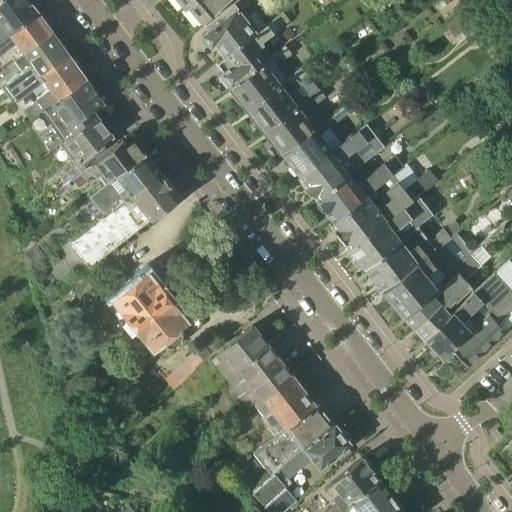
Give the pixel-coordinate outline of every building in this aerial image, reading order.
[(9,33),(38,11),(29,0),(0,0),(0,8),(4,14),(0,16),(0,40),(10,33),(9,33)] [(179,0),(185,7),(188,5),(202,23),(218,7),(226,0),(179,0)] [(224,56),(265,24),(255,11),(245,18),(238,10),(248,2),(246,0),(226,0),(218,7),(222,12),(206,24),(209,29),(202,35),(203,35),(202,36),(201,40),(206,46),(210,46),(210,45),(211,46),(215,44),(224,56)] [(471,0),(445,0),(456,13),(471,0)] [(467,10),(456,19),(464,30),(476,20),(467,10)] [(22,51),(52,30),(38,11),(9,33),(10,33),(0,40),(0,56),(17,43),(22,51)] [(272,55),(261,41),(289,20),(282,11),(265,25),(265,24),(224,56),(217,62),(223,70),(220,73),(222,75),(219,77),(226,86),(229,84),(231,87),(232,87),(272,55)] [(41,74),(69,53),(52,30),(22,51),(14,58),(23,69),(5,83),(17,99),(43,80),(44,78),(41,74)] [(288,79),(287,78),(278,65),(279,64),(275,60),(279,57),(280,59),(283,59),(291,53),(285,45),(272,55),(232,87),(240,97),(238,102),(242,107),(247,107),(249,109),(288,79)] [(41,112),(86,78),(81,71),(69,53),(41,74),(44,78),(43,80),(50,88),(36,98),(38,100),(29,107),(36,116),(41,112)] [(305,100),(304,100),(294,87),(296,86),(292,81),(296,79),(297,81),(300,81),(308,75),(302,67),(287,78),(288,79),(249,109),(257,119),(255,124),(259,129),(264,128),(266,131),(305,100)] [(63,141),(64,139),(96,115),(92,110),(103,102),(87,80),(87,79),(86,78),(41,112),(59,136),(63,141)] [(322,122),(321,122),(311,109),(312,108),(309,103),(313,100),(314,102),(317,103),(325,96),(319,88),(304,100),(305,100),(266,131),(273,140),(272,145),(276,150),(281,150),(282,152),(282,153),(322,122)] [(338,145),(338,144),(330,134),(322,140),(318,135),(354,107),(349,100),(321,122),(322,122),(282,153),(289,162),(287,167),(293,174),(299,174),(299,175),(338,145)] [(67,183),(73,178),(87,168),(84,164),(106,147),(102,143),(112,135),(96,115),(64,139),(77,156),(58,171),(67,183)] [(511,121),(502,130),(511,143),(511,121)] [(316,197),(356,167),(347,155),(374,134),(366,123),(338,144),(338,145),(299,175),(306,184),(305,185),(304,189),(309,195),(313,196),(315,195),(316,197)] [(59,136),(47,145),(51,150),(59,143),(63,141),(59,136)] [(87,168),(73,178),(79,186),(92,176),(93,178),(97,175),(105,185),(109,182),(110,180),(146,153),(146,152),(145,151),(145,147),(143,143),(140,141),(137,141),(133,142),(128,146),(123,139),(87,168)] [(109,182),(105,185),(90,197),(105,215),(112,210),(161,172),(146,153),(110,180),(109,182)] [(334,219),(365,194),(399,168),(391,157),(364,177),(356,167),(316,197),(319,200),(317,201),(317,205),(321,211),(326,212),(327,211),(334,219)] [(426,189),(438,180),(429,169),(418,178),(422,184),(426,189)] [(70,241),(89,266),(91,268),(105,257),(104,255),(151,220),(180,197),(161,172),(112,210),(105,215),(103,217),(70,241)] [(411,198),(396,181),(396,180),(371,201),(365,194),(334,219),(329,223),(350,249),(415,198),(413,196),(411,198)] [(364,267),(409,231),(402,223),(410,216),(408,213),(419,203),(415,198),(350,249),(355,256),(353,261),(358,266),(362,265),(364,267)] [(444,228),(440,231),(428,241),(424,236),(418,241),(409,231),(364,267),(376,282),(374,286),(378,290),(382,288),(382,289),(450,235),(444,228)] [(450,252),(445,245),(443,243),(451,237),(450,235),(382,289),(404,315),(459,262),(450,252)] [(27,271),(44,259),(34,245),(22,254),(27,271)] [(404,315),(414,326),(465,279),(481,264),(490,256),(480,245),(471,254),(470,253),(459,262),(404,315)] [(114,270),(105,257),(91,268),(89,266),(81,273),(91,287),(114,270)] [(130,329),(170,298),(148,270),(113,299),(129,319),(125,323),(130,329)] [(442,356),(451,347),(511,291),(494,272),(450,313),(424,338),(442,356)] [(424,338),(450,313),(446,308),(454,300),(456,302),(472,287),(465,279),(414,326),(424,338)] [(506,331),(511,324),(511,290),(511,291),(451,347),(468,365),(505,330),(506,331)] [(170,298),(130,329),(135,335),(139,332),(153,349),(163,341),(168,347),(174,347),(182,341),(183,335),(178,329),(188,321),(170,298)] [(225,378),(269,344),(253,325),(223,348),(224,349),(211,359),(220,371),(225,378)] [(254,403),(292,374),(269,344),(225,378),(248,407),(254,403)] [(205,365),(197,355),(197,354),(172,373),(181,384),(205,365)] [(275,435),(315,403),(292,374),(254,403),(264,415),(261,417),(275,435)] [(271,474),(335,423),(334,422),(334,417),(329,411),(324,411),(324,410),(323,410),(316,402),(315,403),(275,435),(253,451),(271,474)] [(252,489),(270,511),(281,511),(296,500),(282,482),(312,459),(320,469),(351,443),(350,442),(351,441),(349,433),(342,430),(341,430),(335,423),(271,474),(252,489)] [(327,511),(338,511),(353,500),(378,478),(372,470),(373,465),(368,459),(364,459),(362,456),(332,481),(342,492),(334,498),(337,502),(327,511)] [(404,511),(397,502),(378,478),(353,500),(361,511),(404,511)] [(80,506),(85,511),(91,507),(86,501),(80,506)]
